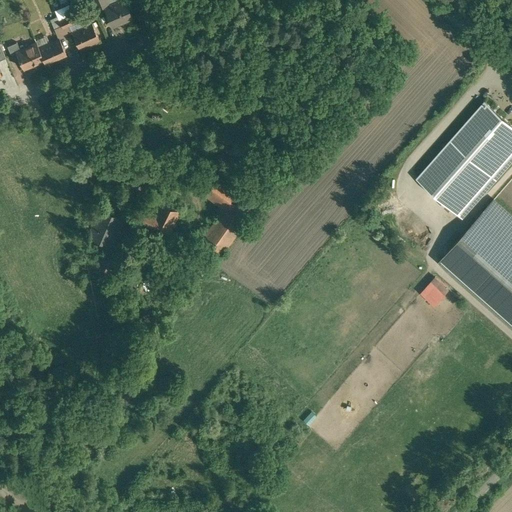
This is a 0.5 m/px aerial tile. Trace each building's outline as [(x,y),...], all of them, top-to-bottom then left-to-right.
[(124,0),(121,0),(105,7),(113,25),(132,17),(124,0)] [(59,19),(53,6),(46,9),(50,19),(54,28),(61,25),(59,19)] [(50,19),(46,9),(40,12),(44,22),(50,19)] [(73,13),(59,19),(61,25),(62,27),(76,21),(73,13)] [(92,23),(72,32),(79,48),(99,39),(92,23)] [(61,25),(54,28),(58,38),(59,38),(66,35),(62,27),(61,25)] [(58,38),(39,47),(44,59),(45,63),(66,54),(59,38),(58,38)] [(17,41),(7,46),(15,63),(21,60),(17,51),(20,49),(17,41)] [(20,49),(17,51),(21,60),(24,67),(27,67),(28,67),(34,65),(35,63),(44,59),(39,47),(36,42),(20,49)] [(511,125),(485,101),(418,177),(462,216),(511,160),(511,125)] [(231,192),(210,224),(232,239),(253,207),(231,192)] [(511,217),(493,200),(441,259),(511,322),(511,217)] [(179,211),(160,201),(154,213),(150,211),(145,209),(142,208),(134,225),(165,240),(179,211)] [(120,218),(103,210),(99,221),(96,220),(89,235),(106,242),(112,229),(115,230),(120,218)] [(105,255),(99,268),(108,272),(114,259),(105,255)]
